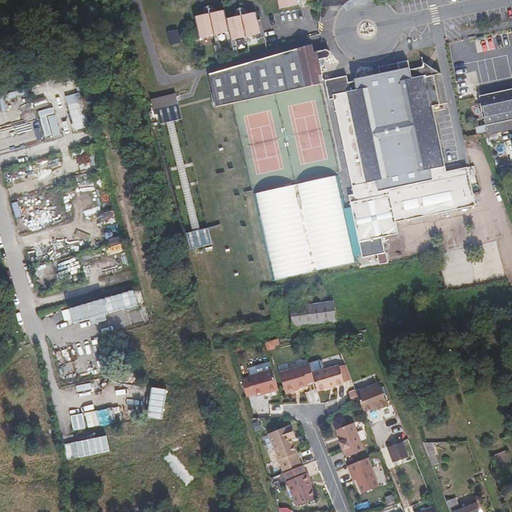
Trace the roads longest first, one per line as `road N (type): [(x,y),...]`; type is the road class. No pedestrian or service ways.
road 1 (track): [(370,328),(442,511)]
road 2 (residential): [(501,0),(364,28)]
